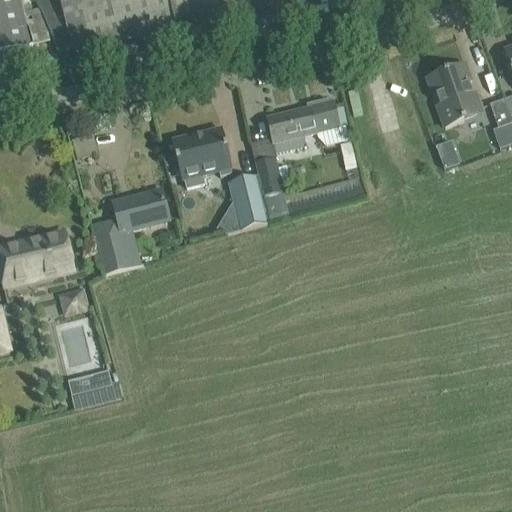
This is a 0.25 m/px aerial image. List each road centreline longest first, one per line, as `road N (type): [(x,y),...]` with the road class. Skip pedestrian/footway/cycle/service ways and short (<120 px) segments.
road 1 (unclassified): [(0,111),(226,70),(490,0)]
road 2 (residential): [(239,394),(511,340)]
road 3 (residential): [(0,472),(239,394)]
road 4 (residential): [(273,511),(239,394)]
